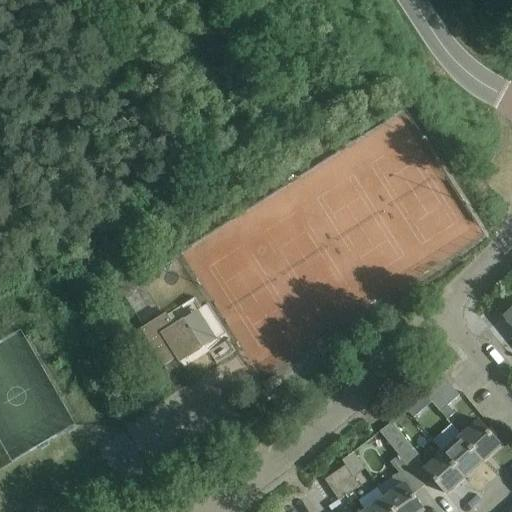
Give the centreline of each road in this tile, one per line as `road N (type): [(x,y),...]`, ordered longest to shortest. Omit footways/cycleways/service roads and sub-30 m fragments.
road 1 (unclassified): [(213,511),(284,461),(444,316)]
road 2 (unclassified): [(411,0),(468,77),(511,100)]
